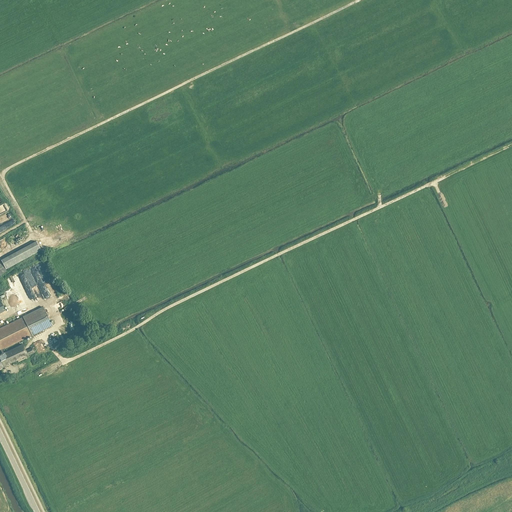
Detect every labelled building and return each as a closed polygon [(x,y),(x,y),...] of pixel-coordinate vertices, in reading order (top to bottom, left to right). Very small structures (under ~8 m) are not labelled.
[(37,244),(0,260),(5,270),(41,254),(37,244)] [(39,290),(33,273),(29,275),(27,270),(23,271),(27,283),(32,281),(36,291),(39,290)] [(13,278),(16,286),(19,285),(18,283),(24,281),(22,275),(13,278)] [(8,291),(13,298),(17,296),(12,288),(8,291)] [(1,350),(32,335),(32,336),(52,326),(43,307),(23,317),(23,318),(0,328),(0,350),(2,354),(0,355),(0,356),(0,355),(0,369),(3,368),(3,367),(10,363),(10,364),(34,352),(32,348),(25,351),(22,344),(5,353),(3,353),(1,350)] [(38,354),(45,350),(40,339),(32,343),(35,350),(36,350),(38,354)] [(26,368),(36,364),(33,358),(31,359),(31,360),(25,363),(26,368)]
